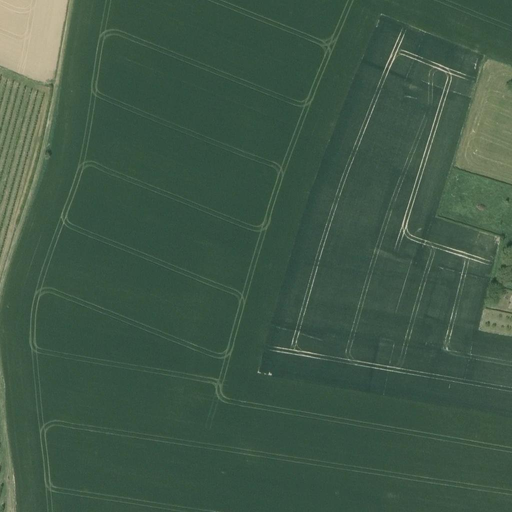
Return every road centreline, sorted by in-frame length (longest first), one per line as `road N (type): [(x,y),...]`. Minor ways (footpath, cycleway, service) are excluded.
road 1 (track): [(0,291),(39,161),(70,0)]
road 2 (track): [(13,511),(0,374)]
